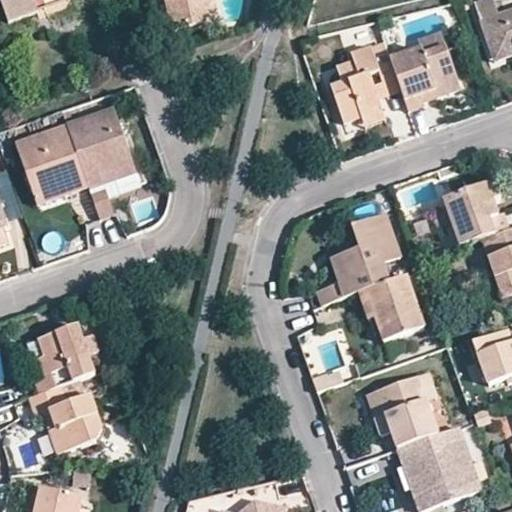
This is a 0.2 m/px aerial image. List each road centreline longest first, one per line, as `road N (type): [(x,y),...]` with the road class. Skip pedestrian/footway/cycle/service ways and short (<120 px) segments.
road 1 (residential): [(335,511),(263,292),(268,242),(299,204),(511,126)]
road 2 (residential): [(155,96),(185,180),(176,241),(0,304)]
